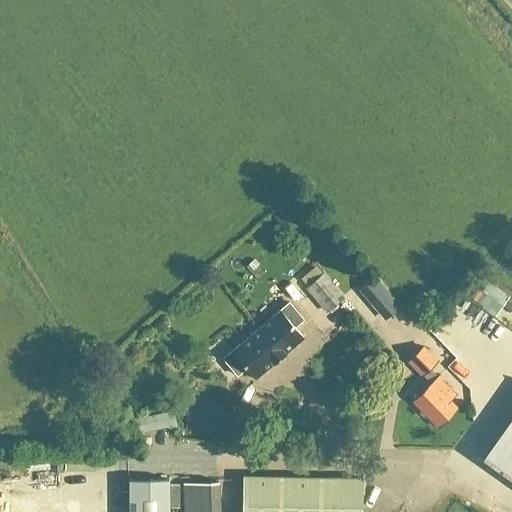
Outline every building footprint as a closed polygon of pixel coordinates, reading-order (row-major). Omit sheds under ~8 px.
[(307,287),(328,312),(344,299),(323,274),(307,287)] [(360,290),(386,321),(401,308),(376,277),(360,290)] [(289,303),(256,331),(279,359),(286,354),(285,354),(304,338),(295,327),(303,320),(289,303)] [(495,340),(504,334),(492,318),(484,324),(495,340)] [(256,331),(223,359),(237,376),(246,369),(255,379),(273,364),(279,359),(256,331)] [(323,370),(336,380),(356,354),(343,344),(323,370)] [(438,426),(456,408),(448,400),(455,393),(429,368),(436,361),(423,348),(421,348),(409,360),(431,383),(413,401),(438,426)] [(188,428),(202,429),(204,406),(190,404),(188,428)] [(163,416),(139,424),(143,435),(167,428),(163,416)] [(480,462),(497,474),(511,453),(511,430),(506,426),(480,462)] [(511,453),(497,474),(511,484),(511,453)] [(362,511),(363,478),(243,477),(242,511),(362,511)] [(168,511),(169,480),(129,480),(128,511),(168,511)] [(219,511),(219,483),(183,485),(184,511),(219,511)]
